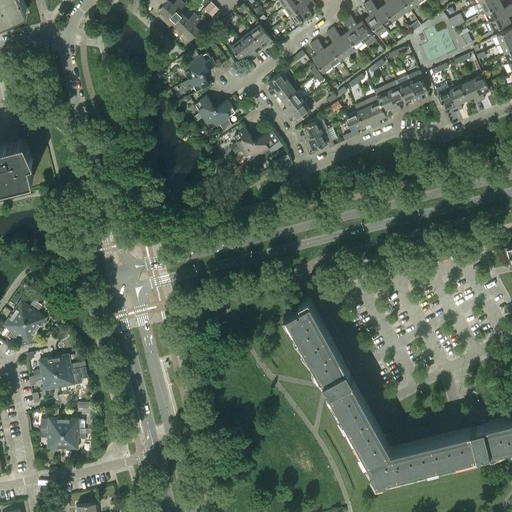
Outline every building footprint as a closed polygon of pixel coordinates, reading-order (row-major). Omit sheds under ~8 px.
[(18,14),(17,11),(26,7),(27,7),(23,0),(0,0),(0,21),(2,21),(0,18),(9,14),(10,17),(18,14)] [(150,0),(149,1),(149,3),(151,5),(153,5),(154,6),(150,10),(154,14),(166,0),(150,0)] [(168,0),(166,0),(154,14),(156,16),(158,14),(164,19),(181,0),(180,0),(175,0),(172,3),(168,0)] [(181,0),(164,19),(169,24),(167,26),(169,28),(183,14),(179,9),(184,4),(181,0)] [(211,0),(210,0),(205,8),(215,14),(220,6),(211,0)] [(292,0),(284,6),(290,14),(309,0),(292,0)] [(312,0),(309,0),(290,14),(296,23),(311,11),(309,8),(315,4),(312,0)] [(371,0),(368,0),(367,2),(384,26),(393,20),(382,5),(377,8),(371,0)] [(385,0),(386,2),(382,5),(393,20),(401,14),(390,0),(385,0)] [(390,0),(401,14),(409,8),(403,0),(390,0)] [(483,0),(480,2),(484,11),(501,2),(499,0),(483,0)] [(384,26),(367,2),(363,4),(370,14),(365,17),(378,35),(387,29),(384,26)] [(501,2),(484,11),(489,20),(511,7),(511,2),(503,7),(501,2)] [(247,7),(244,3),(237,8),(240,12),(247,7)] [(510,21),(508,15),(511,13),(511,7),(489,20),(484,22),(489,32),(510,21)] [(183,14),(169,28),(172,31),(174,29),(179,34),(197,15),(193,12),(188,18),(183,14)] [(231,13),(224,18),(227,22),(234,17),(231,13)] [(376,39),(373,34),(362,20),(357,23),(350,14),(346,17),(364,41),(367,45),(376,39)] [(197,15),(179,34),(185,39),(183,41),(186,44),(199,29),(194,24),(200,18),(197,15)] [(349,29),(345,32),(356,47),(364,41),(346,17),(342,19),(349,29)] [(227,22),(224,18),(218,22),(221,26),(227,22)] [(259,23),(250,31),(259,43),(265,39),(269,44),(273,41),(259,23)] [(334,26),(330,29),(348,53),(356,47),(345,32),(340,35),(334,26)] [(511,26),(496,34),(500,43),(511,38),(511,26)] [(333,41),(329,43),(340,58),(348,53),(330,29),(326,31),(333,41)] [(250,31),(240,38),(254,55),(257,53),(254,48),(259,43),(250,31)] [(240,38),(230,45),(240,58),(246,54),(250,58),(254,55),(240,38)] [(317,38),(313,41),(331,65),(340,58),(329,43),(324,47),(317,38)] [(511,38),(500,43),(504,53),(511,49),(511,38)] [(323,71),(331,65),(313,41),(310,44),(317,53),(312,56),(323,71)] [(199,56),(195,49),(191,51),(201,70),(204,70),(215,64),(213,61),(208,51),(199,56)] [(302,49),(295,54),(298,58),(305,53),(302,49)] [(201,70),(191,51),(187,54),(190,61),(182,65),(189,78),(201,72),(203,72),(203,70),(204,70),(201,70)] [(381,58),(375,63),(377,67),(384,62),(381,58)] [(371,72),(377,67),(375,63),(368,68),(371,72)] [(314,66),(310,69),(314,75),(319,72),(314,66)] [(427,90),(418,69),(407,74),(418,100),(423,99),(420,93),(427,90)] [(272,86),(268,90),(271,94),(288,80),(281,71),(268,81),(272,86)] [(189,78),(182,82),(184,86),(191,82),(196,91),(209,84),(203,72),(201,72),(189,78)] [(319,72),(314,75),(319,82),(323,78),(319,72)] [(361,73),(354,78),(357,82),(364,77),(361,73)] [(418,100),(407,74),(396,79),(405,100),(412,97),(414,102),(418,100)] [(482,74),(471,79),(480,99),(484,97),(482,92),(489,89),(482,74)] [(357,82),(354,78),(348,82),(351,86),(357,82)] [(405,100),(396,79),(385,84),(396,110),(401,108),(398,103),(405,100)] [(471,79),(460,84),(466,99),(473,96),(475,101),(480,99),(471,79)] [(288,80),(271,94),(274,98),(278,94),(283,100),(296,90),(288,80)] [(396,110),(385,84),(374,89),(376,95),(376,94),(383,109),(390,107),(392,112),(396,110)] [(460,84),(449,89),(458,109),(462,107),(460,102),(466,99),(460,84)] [(346,90),(343,86),(337,90),(340,94),(346,90)] [(170,89),(164,92),(168,99),(174,95),(170,89)] [(453,111),(458,109),(449,89),(438,94),(444,108),(451,105),(453,111)] [(296,90),(283,100),(287,106),(282,109),(285,113),(303,99),(296,90)] [(334,93),(327,97),(330,101),(337,97),(334,93)] [(376,94),(376,95),(365,99),(377,125),(381,123),(379,118),(386,115),(383,109),(376,94)] [(207,95),(194,103),(200,111),(193,116),(196,120),(203,116),(213,108),(214,106),(207,95)] [(227,99),(219,104),(216,106),(216,108),(227,126),(231,124),(227,117),(235,111),(227,99)] [(303,99),(285,113),(288,117),(293,113),(298,119),(310,109),(303,99)] [(377,125),(365,99),(354,104),(357,110),(363,125),(370,122),(372,127),(377,125)] [(338,101),(331,105),(334,109),(341,105),(338,101)] [(214,106),(213,108),(203,116),(211,128),(219,122),(223,129),(227,126),(216,108),(216,106),(214,106)] [(357,127),(363,125),(357,110),(345,115),(354,135),(359,133),(357,127)] [(317,119),(302,125),(305,132),(300,135),(302,139),(322,130),(317,119)] [(252,140),(253,138),(246,127),(233,135),(237,140),(230,145),(235,152),(242,148),(252,140)] [(327,128),(322,130),(302,139),(304,144),(309,141),(312,148),(322,144),(324,148),(334,144),(327,128)] [(266,131),(255,138),(255,141),(266,158),(270,156),(266,149),(274,144),(266,131)] [(24,137),(0,143),(0,184),(5,183),(4,181),(18,177),(19,180),(33,176),(31,166),(27,152),(31,151),(24,137)] [(253,138),(252,140),(242,148),(250,160),(258,154),(262,161),(266,158),(255,141),(255,138),(253,138)] [(281,157),(273,161),(278,169),(286,166),(281,157)] [(391,446),(373,414),(353,379),(351,380),(349,377),(353,375),(354,374),(345,357),(341,359),(337,352),(339,350),(310,298),(286,312),(372,466),(370,467),(376,478),(386,476),(386,474),(511,442),(511,413),(498,417),(498,420),(488,423),(487,419),(470,423),(471,424),(470,424),(471,428),(468,429),(468,427),(391,446)] [(21,300),(12,312),(24,320),(38,301),(34,299),(29,305),(21,300)] [(42,304),(38,301),(24,320),(37,329),(45,316),(37,311),(42,304)] [(8,336),(12,339),(24,320),(12,312),(4,324),(12,329),(8,336)] [(37,329),(24,320),(12,339),(16,342),(21,335),(28,340),(37,329)] [(64,328),(57,333),(61,340),(68,335),(64,328)] [(68,354),(53,356),(56,371),(79,367),(78,361),(70,363),(68,354)] [(33,370),(34,375),(56,371),(53,356),(39,359),(41,369),(33,370)] [(79,367),(56,371),(59,385),(73,382),(72,373),(80,371),(79,367)] [(56,371),(34,375),(35,380),(43,378),(45,388),(59,385),(56,371)] [(40,426),(40,431),(63,432),(63,417),(49,417),(48,427),(40,426)] [(78,418),(63,417),(63,432),(86,432),(86,427),(78,427),(78,418)] [(63,432),(40,431),(40,436),(48,436),(48,446),(63,446),(63,432)] [(86,432),(63,432),(63,446),(77,447),(77,437),(85,437),(86,432)] [(77,504),(77,511),(96,511),(95,502),(77,504)]
